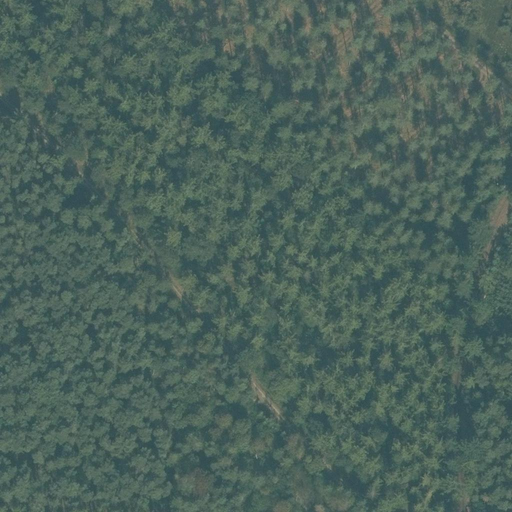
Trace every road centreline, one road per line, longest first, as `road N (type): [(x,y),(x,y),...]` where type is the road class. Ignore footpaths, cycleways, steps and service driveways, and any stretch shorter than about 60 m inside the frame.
road 1 (track): [(461,511),(465,335),(492,226),(511,194)]
road 2 (track): [(511,92),(406,0)]
